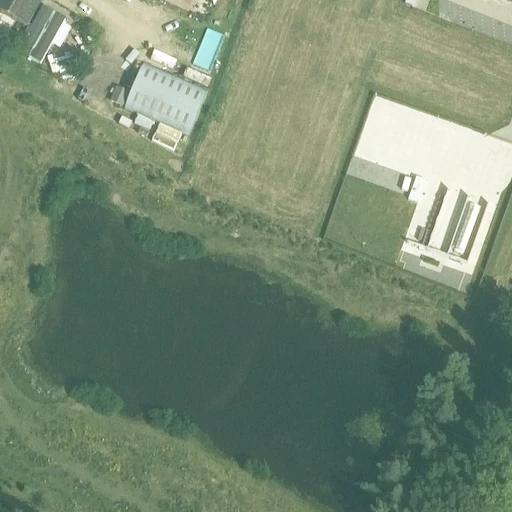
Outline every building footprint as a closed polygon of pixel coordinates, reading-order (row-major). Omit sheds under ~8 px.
[(0,0),(0,13),(27,28),(42,0),(0,0)] [(31,51),(26,61),(40,68),(67,19),(53,12),(44,7),(23,46),(31,51)] [(179,38),(172,58),(206,70),(213,50),(179,38)] [(124,109),(189,137),(209,91),(144,63),(124,109)] [(110,102),(123,107),(128,93),(115,88),(110,102)] [(220,141),(231,119),(219,114),(208,136),(220,141)] [(418,131),(414,152),(423,154),(427,133),(418,131)]
